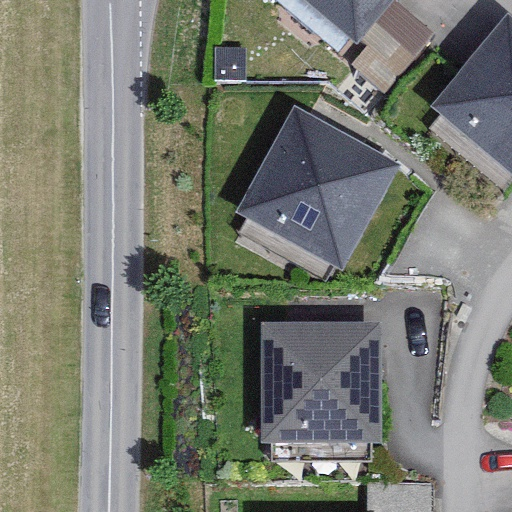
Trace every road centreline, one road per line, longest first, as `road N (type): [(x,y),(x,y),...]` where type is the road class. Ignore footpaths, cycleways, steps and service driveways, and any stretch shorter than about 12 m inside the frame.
road 1 (secondary): [(117,0),(123,511)]
road 2 (residential): [(511,289),(472,353),(461,409),(460,511)]
